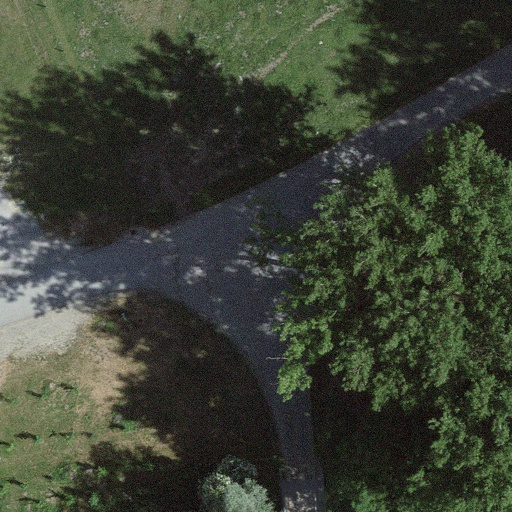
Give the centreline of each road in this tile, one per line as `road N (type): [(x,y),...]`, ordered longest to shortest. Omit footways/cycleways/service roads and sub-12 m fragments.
road 1 (unclassified): [(237,248),(350,160),(511,67)]
road 2 (unclassified): [(303,511),(278,343),(237,248)]
road 3 (unclassified): [(237,248),(80,277),(0,306)]
